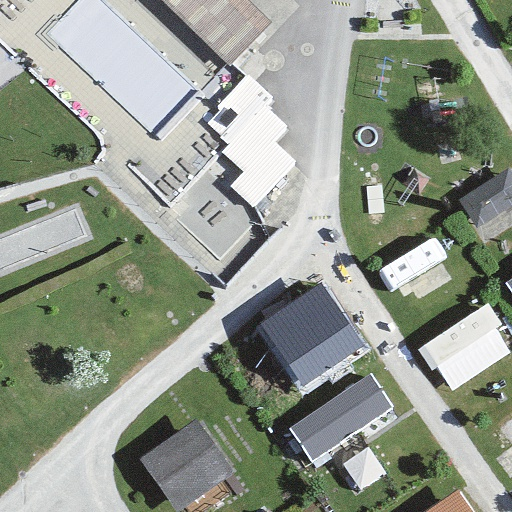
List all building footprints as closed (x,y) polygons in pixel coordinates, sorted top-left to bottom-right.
[(146,0),(225,73),(266,30),(234,0),(146,0)] [(264,180),(296,154),(241,85),(209,111),(264,180)] [(459,194),(483,230),(511,210),(511,172),(505,162),(459,194)] [(451,385),(511,342),(511,337),(484,297),(420,341),(451,385)] [(291,418),(315,455),(396,403),(372,366),(291,418)] [(511,444),(511,409),(495,423),(511,444)] [(140,449),(176,506),(237,467),(201,410),(140,449)] [(413,511),(482,511),(460,480),(413,511)]
